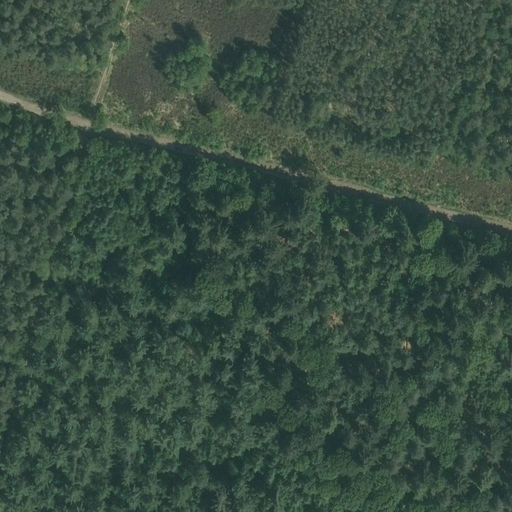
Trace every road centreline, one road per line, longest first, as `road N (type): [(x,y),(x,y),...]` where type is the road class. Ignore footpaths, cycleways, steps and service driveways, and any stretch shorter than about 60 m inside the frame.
road 1 (track): [(0,96),(84,130),(511,231)]
road 2 (track): [(0,439),(84,130),(129,0)]
